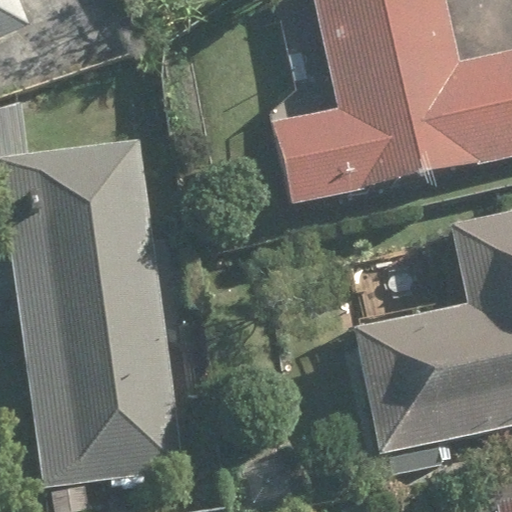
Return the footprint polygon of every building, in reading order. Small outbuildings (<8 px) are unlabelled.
[(0,0),(0,46),(23,37),(6,0),(0,0)] [(258,140),(277,220),(511,164),(511,61),(452,76),(434,0),(297,0),(326,124),(258,140)] [(134,154),(30,166),(15,111),(0,114),(0,253),(29,506),(173,490),(134,154)] [(511,226),(437,242),(453,320),(346,342),(376,487),(442,474),(438,454),(511,439),(511,226)] [(313,451),(241,462),(248,511),(254,511),(320,503),(313,451)]
